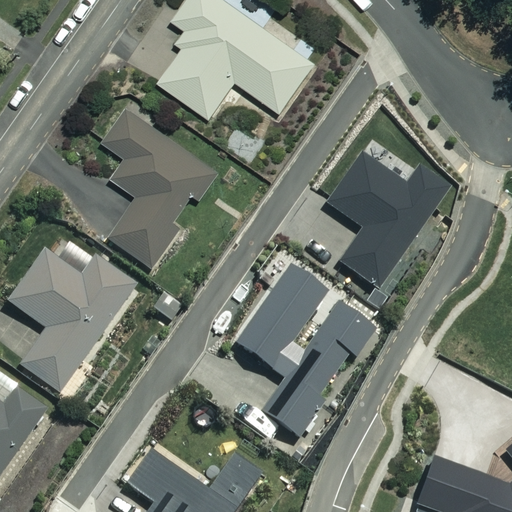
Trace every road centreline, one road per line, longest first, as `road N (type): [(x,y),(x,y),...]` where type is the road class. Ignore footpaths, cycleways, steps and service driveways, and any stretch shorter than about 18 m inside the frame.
road 1 (residential): [(386,0),(454,84),(499,118),(468,247),(392,362),(319,511)]
road 2 (residential): [(0,166),(116,0)]
